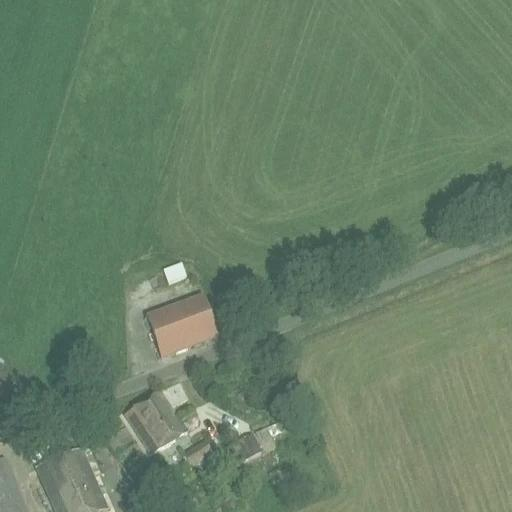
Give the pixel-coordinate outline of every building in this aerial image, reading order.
[(161,362),(218,342),(204,302),(147,322),(161,362)] [(166,391),(175,409),(192,401),(184,383),(166,391)] [(151,458),(186,435),(160,394),(124,417),(151,458)] [(226,472),(262,453),(253,435),(217,454),(221,463),(226,472)] [(198,466),(212,457),(203,443),(182,457),(191,471),(198,466)] [(52,511),(105,511),(79,452),(34,471),(52,511)] [(212,457),(198,466),(204,474),(221,463),(217,454),(212,457)] [(0,511),(23,511),(3,462),(0,463),(0,511)] [(285,467),(268,476),(273,485),(290,476),(285,467)]
